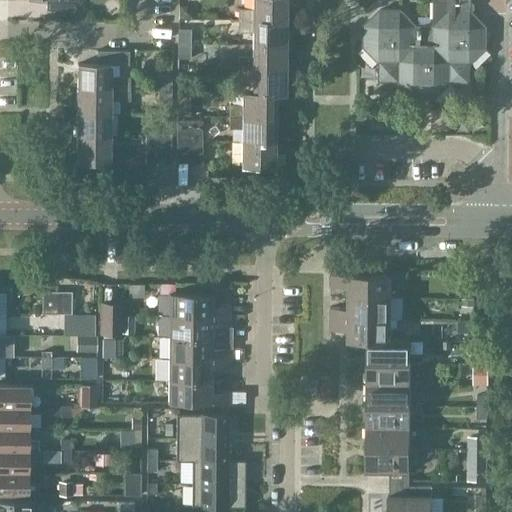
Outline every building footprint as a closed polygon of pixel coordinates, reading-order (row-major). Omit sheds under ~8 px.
[(45,0),(45,9),(75,9),(74,0),(45,0)] [(237,19),(285,20),(285,0),(252,0),(252,8),(237,8),(237,19)] [(413,96),(434,96),(449,82),(469,82),(469,62),(484,47),(485,26),(470,10),(470,7),(470,0),(433,0),(433,25),(415,24),(400,9),(379,9),(364,24),(364,46),(378,61),(378,81),(398,81),(413,96)] [(285,44),(285,20),(237,19),(237,31),(252,31),(252,44),(285,44)] [(177,43),(190,43),(190,29),(177,28),(177,43)] [(190,58),(190,43),(177,43),(177,58),(190,58)] [(285,68),(285,44),(252,44),(252,57),(238,56),(238,68),(285,68)] [(127,64),(128,50),(96,50),(96,63),(76,63),(76,88),(129,88),(129,76),(110,76),(110,64),(127,64)] [(285,93),(285,68),(238,68),(252,69),(251,92),(275,93),(274,93),(285,93)] [(170,89),(170,74),(157,74),(157,89),(170,89)] [(177,91),(189,91),(189,77),(177,77),(177,91)] [(129,100),(129,88),(76,88),(76,112),(109,112),(109,99),(129,100)] [(170,104),(170,89),(157,89),(157,104),(170,104)] [(189,107),(189,91),(177,91),(176,107),(189,107)] [(228,104),(228,116),(274,117),(274,93),(275,93),(251,92),(242,92),(242,104),(228,104)] [(109,137),(109,112),(76,112),(76,136),(109,137)] [(241,129),(241,141),(274,141),(274,117),(228,116),(228,128),(241,129)] [(176,133),(176,162),(188,163),(189,133),(202,133),(202,120),(177,120),(176,133)] [(157,162),(157,133),(145,133),(145,162),(157,162)] [(170,162),(170,133),(157,133),(157,162),(170,162)] [(188,163),(201,163),(202,133),(189,133),(188,163)] [(109,161),(109,137),(76,136),(76,161),(109,161)] [(274,166),(274,141),(241,141),(241,166),(274,166)] [(390,296),(391,275),(330,274),(329,285),(348,286),(347,296),(390,296)] [(57,314),(71,314),(71,292),(41,291),(41,313),(57,313),(57,314)] [(212,305),(212,293),(168,292),(168,315),(229,315),(229,305),(212,305)] [(390,318),(390,296),(347,296),(347,307),(329,307),(329,317),(390,318)] [(99,333),(101,333),(120,333),(120,303),(99,303),(99,333)] [(229,326),(229,315),(168,315),(168,336),(211,337),(211,326),(229,326)] [(390,339),(390,318),(329,317),(329,329),(347,329),(347,339),(346,339),(346,340),(367,341),(367,340),(390,340),(390,339)] [(72,339),(89,338),(89,324),(71,325),(72,339)] [(211,348),(211,337),(168,336),(167,358),(229,359),(229,348),(211,348)] [(367,361),(409,362),(409,340),(390,339),(390,340),(367,340),(367,341),(367,361)] [(50,367),(50,356),(41,356),(41,368),(50,367)] [(229,369),(229,359),(167,358),(167,379),(211,380),(211,369),(229,369)] [(409,383),(409,362),(367,361),(366,383),(409,383)] [(211,390),(211,380),(167,379),(167,402),(229,402),(229,391),(211,390)] [(0,406),(28,407),(28,384),(0,383),(0,406)] [(408,405),(409,383),(366,383),(366,405),(408,405)] [(477,406),(487,406),(487,395),(477,395),(477,406)] [(408,426),(408,405),(366,405),(366,426),(408,426)] [(0,428),(28,428),(28,407),(0,406),(0,428)] [(486,418),(487,406),(477,406),(476,417),(486,418)] [(70,418),(70,407),(60,407),(60,418),(70,418)] [(176,437),(228,438),(228,414),(176,414),(176,437)] [(408,448),(408,426),(366,426),(366,448),(408,448)] [(28,440),(28,428),(0,428),(0,449),(37,450),(37,440),(28,440)] [(467,449),(487,449),(487,436),(467,436),(467,449)] [(228,460),(228,438),(176,437),(175,460),(192,460),(228,460)] [(59,450),(70,450),(70,439),(60,439),(59,450)] [(87,442),(86,455),(102,455),(103,442),(87,442)] [(146,459),(156,459),(156,448),(146,448),(146,459)] [(407,471),(408,448),(366,448),(365,470),(407,471)] [(42,450),(37,450),(0,449),(0,470),(27,471),(28,460),(42,460),(42,450)] [(486,470),(487,449),(467,449),(467,470),(486,470)] [(70,461),(70,450),(59,450),(59,461),(70,461)] [(156,471),(156,459),(146,459),(146,470),(156,471)] [(191,483),(244,483),(244,460),(228,460),(192,460),(191,483)] [(27,483),(27,471),(0,470),(0,493),(27,493),(37,493),(37,483),(27,483)] [(59,494),(69,494),(69,483),(59,482),(59,494)] [(146,482),(146,494),(156,494),(156,482),(146,482)] [(244,506),(244,483),(191,483),(191,506),(244,506)] [(430,511),(430,495),(430,485),(409,485),(409,495),(387,494),(386,511),(430,511)] [(476,486),(476,506),(474,506),(474,511),(484,511),(485,506),(486,487),(476,486)] [(0,511),(32,511),(33,500),(0,499),(0,511)]
